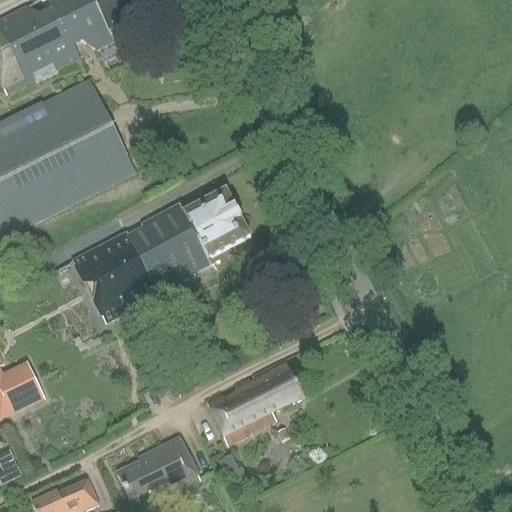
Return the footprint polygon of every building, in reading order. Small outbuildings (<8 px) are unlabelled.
[(28,11),(0,24),(0,86),(6,99),(36,84),(33,78),(53,68),(57,74),(78,63),(81,62),(75,50),(83,46),(96,54),(114,45),(110,35),(149,15),(141,0),(49,0),(47,1),(54,16),(45,21),(28,11)] [(0,246),(136,179),(89,84),(0,128),(0,246)] [(179,208),(127,236),(159,298),(211,271),(207,263),(250,240),(226,195),(184,217),(179,208)] [(106,327),(159,298),(127,236),(73,265),(106,327)] [(297,360),(206,406),(228,450),(276,425),(273,418),(306,402),(299,389),(309,384),(297,360)] [(0,369),(2,368),(0,362),(0,425),(44,404),(26,366),(3,377),(0,371),(0,369)] [(285,431),(278,435),(283,445),(291,441),(285,431)] [(138,462),(140,465),(117,477),(133,511),(136,511),(155,503),(157,506),(200,485),(179,442),(138,462)] [(11,452),(0,457),(0,466),(1,469),(15,462),(11,452)] [(237,486),(249,479),(236,456),(224,462),(237,486)] [(18,468),(0,477),(0,487),(1,489),(23,478),(18,468)] [(57,496),(32,507),(33,511),(92,511),(98,509),(87,485),(58,498),(57,496)]
